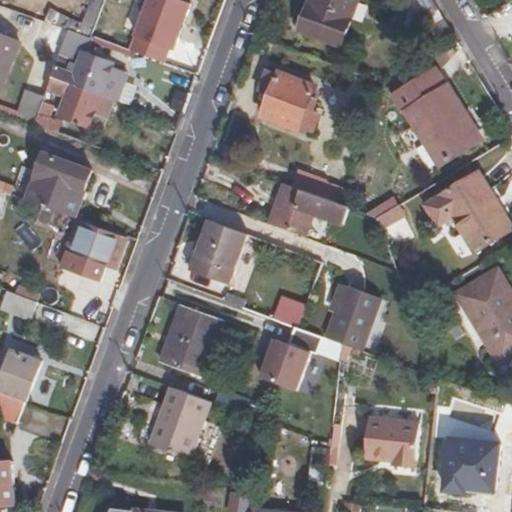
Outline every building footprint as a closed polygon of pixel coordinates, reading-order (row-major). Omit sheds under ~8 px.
[(171,64),(197,1),(193,0),(148,0),(130,47),(171,64)] [(360,0),(311,0),(301,26),(300,29),(343,46),(360,0)] [(118,19),(100,13),(91,37),(109,44),(118,19)] [(50,86),(54,76),(57,67),(67,38),(70,30),(42,20),(32,43),(39,45),(14,114),(37,122),(41,111),(50,86)] [(70,30),(67,38),(88,45),(91,37),(70,30)] [(0,82),(16,39),(0,33),(0,82)] [(54,76),(102,93),(114,62),(83,50),(74,76),(68,74),(69,72),(57,67),(54,76)] [(461,123),(468,119),(449,85),(445,87),(436,70),(395,95),(405,113),(409,112),(416,124),(441,167),(475,147),(461,123)] [(276,74),(267,71),(259,91),(270,95),(262,114),(300,128),(301,126),(312,130),(318,112),(307,108),(315,85),(279,72),(276,74)] [(102,93),(54,76),(50,86),(62,89),(63,86),(70,89),(60,114),(91,125),(102,93)] [(60,117),(41,111),(37,122),(56,130),(60,117)] [(482,142),(468,119),(461,123),(475,147),(482,142)] [(482,172),(511,157),(511,155),(506,144),(476,158),(482,172)] [(27,201),(75,217),(81,199),(75,196),(78,189),(84,190),(91,170),(43,153),(27,201)] [(291,188),(339,206),(345,191),(333,187),(326,185),(327,182),(298,171),(291,188)] [(502,215),(486,189),(476,173),(424,205),(438,229),(452,219),(473,253),(511,230),(502,215)] [(339,206),(291,188),(284,185),(270,223),(321,242),(329,220),(343,225),(358,231),(363,217),(348,211),(349,209),(339,206)] [(81,199),(84,190),(78,189),(75,196),(81,199)] [(367,216),(378,220),(396,208),(392,202),(367,216)] [(378,220),(382,232),(402,219),(396,208),(378,220)] [(249,234),(208,218),(190,269),(230,284),(237,265),(247,238),(249,234)] [(117,234),(85,222),(74,253),(106,265),(117,234)] [(511,355),(511,296),(497,271),(457,294),(497,364),(511,355)] [(333,310),(338,313),(347,286),(343,284),(333,310)] [(384,298),(347,286),(338,313),(329,338),(346,344),(358,348),(365,351),(384,298)] [(40,303),(9,293),(3,309),(33,319),(40,303)] [(281,295),(275,319),(302,326),(308,302),(281,295)] [(184,303),(162,360),(200,375),(222,317),(184,303)] [(0,392),(23,401),(28,402),(44,359),(14,349),(2,379),(0,378),(0,392)] [(215,401),(241,411),(247,393),(222,382),(215,401)] [(212,400),(173,385),(166,404),(153,445),(191,458),(212,400)] [(28,402),(23,401),(16,422),(45,432),(46,430),(52,411),(28,402)] [(420,427),(370,421),(365,462),(395,466),(395,470),(414,472),(420,427)] [(329,450),(317,448),(315,467),(327,469),(329,450)] [(9,461),(0,461),(0,504),(14,503),(9,461)] [(246,511),(246,492),(230,492),(230,511),(246,511)]
